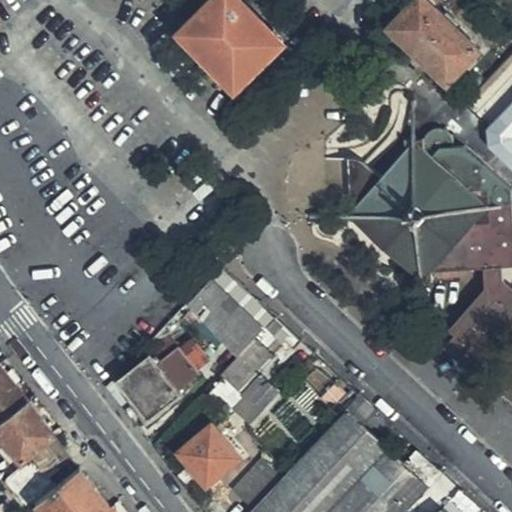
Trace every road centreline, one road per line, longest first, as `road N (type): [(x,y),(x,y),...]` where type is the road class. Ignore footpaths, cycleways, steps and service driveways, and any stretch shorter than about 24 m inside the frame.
road 1 (residential): [(511,496),(286,279),(267,251)]
road 2 (tertiary): [(0,303),(165,511)]
road 3 (unknown): [(340,4),(272,86),(211,189)]
